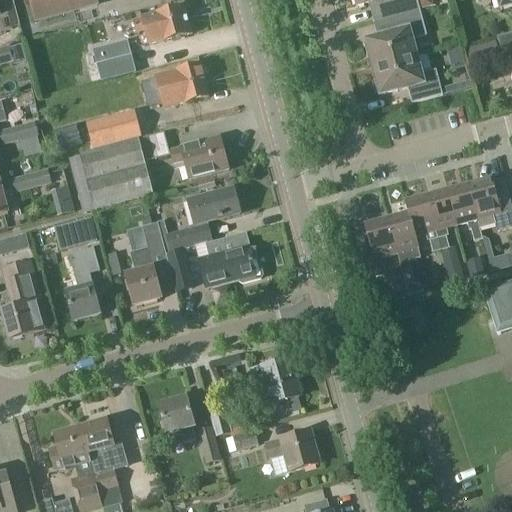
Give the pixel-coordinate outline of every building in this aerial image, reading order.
[(30,0),(36,21),(97,5),(95,0),(30,0)] [(397,0),(354,0),(357,7),(384,0),(389,19),(420,11),(416,0),(400,0),(397,1),(397,0)] [(511,0),(501,0),(504,9),(511,7),(511,0)] [(156,15),(132,22),(135,35),(151,31),(152,34),(161,32),(163,42),(192,35),(188,17),(185,18),(182,8),(156,15)] [(420,11),(389,19),(393,35),(366,42),(367,44),(365,48),(367,57),(371,59),(373,69),(416,58),(411,41),(427,37),(420,11)] [(511,34),(498,38),(503,59),(511,56),(511,34)] [(94,51),(102,84),(135,75),(127,43),(94,51)] [(0,49),(0,67),(13,64),(9,47),(0,49)] [(416,58),(373,69),(376,79),(374,83),(377,92),(380,94),(381,96),(408,89),(412,104),(443,96),(436,71),(420,75),(416,58)] [(166,82),(171,101),(183,98),(184,104),(209,98),(200,66),(176,72),(178,79),(166,82)] [(93,153),(139,141),(132,114),(86,126),(93,153)] [(17,128),(21,143),(39,138),(35,124),(17,128)] [(55,132),(60,150),(80,145),(75,126),(55,132)] [(0,132),(0,139),(0,140),(2,147),(21,143),(18,135),(17,128),(0,132)] [(153,137),(159,160),(170,157),(174,171),(187,168),(190,181),(228,170),(220,140),(182,151),(181,148),(168,151),(164,134),(153,137)] [(145,164),(159,160),(153,137),(139,141),(80,156),(69,159),(81,202),(80,202),(84,219),(96,216),(95,212),(154,197),(145,164)] [(48,171),(29,176),(33,190),(51,185),(48,171)] [(11,181),(15,195),(33,190),(29,176),(11,181)] [(480,228),(495,224),(498,233),(511,229),(511,209),(505,182),(493,185),(492,180),(468,186),(478,221),(480,228)] [(475,222),(478,221),(468,186),(447,192),(457,227),(465,224),(467,231),(470,231),(473,243),(481,241),(475,222)] [(234,192),(201,200),(187,204),(192,227),(221,220),(240,215),(234,192)] [(445,230),(457,227),(447,192),(427,197),(441,252),(447,251),(444,238),(447,237),(445,230)] [(432,255),(441,252),(427,197),(405,203),(408,215),(409,215),(415,238),(416,238),(423,236),(425,243),(428,242),(432,255)] [(140,219),(150,218),(148,200),(137,201),(140,219)] [(419,249),(416,238),(415,238),(409,215),(408,215),(388,220),(403,276),(409,274),(406,261),(408,260),(406,253),(419,249)] [(388,220),(364,226),(371,252),(360,255),(366,281),(386,275),(382,259),(397,255),(388,220)] [(83,226),(88,246),(97,243),(92,224),(83,226)] [(158,224),(142,229),(147,249),(135,253),(141,273),(126,277),(134,308),(162,301),(151,260),(166,256),(158,224)] [(169,255),(194,249),(189,230),(164,236),(169,255)] [(30,250),(26,235),(11,239),(15,254),(30,250)] [(262,277),(261,271),(259,266),(256,263),(253,264),(245,235),(207,246),(210,260),(199,263),(206,289),(238,280),(239,283),(242,285),(260,280),(262,277)] [(94,249),(69,256),(78,291),(67,294),(75,323),(101,317),(93,287),(90,276),(100,273),(94,249)] [(177,293),(192,289),(182,252),(167,256),(177,293)] [(1,270),(11,307),(1,309),(10,340),(43,331),(37,306),(43,304),(31,262),(1,270)] [(416,282),(405,285),(408,296),(424,292),(423,285),(416,282)] [(498,336),(511,331),(511,284),(484,294),(498,336)] [(290,361),(251,372),(256,388),(268,385),(273,405),(300,397),(290,361)] [(161,408),(168,435),(180,432),(183,446),(197,442),(193,428),(194,428),(187,401),(161,408)] [(330,405),(304,413),(307,424),(333,416),(330,405)] [(215,439),(232,435),(225,410),(209,414),(215,439)] [(103,511),(103,510),(111,508),(111,511),(122,511),(121,506),(123,505),(114,469),(106,471),(101,453),(115,449),(107,421),(80,428),(103,511)] [(103,511),(103,510),(103,511),(80,428),(53,436),(56,448),(46,451),(53,474),(76,467),(79,479),(72,481),(80,511),(103,511)] [(221,463),(212,429),(196,433),(206,467),(221,463)] [(228,445),(231,455),(236,454),(259,448),(255,432),(232,438),(234,443),(228,445)] [(281,441),(281,440),(264,445),(269,462),(286,458),(290,474),(319,466),(310,433),(281,441)] [(17,511),(8,474),(0,476),(0,511),(17,511)] [(330,511),(327,501),(304,508),(305,511),(330,511)]
